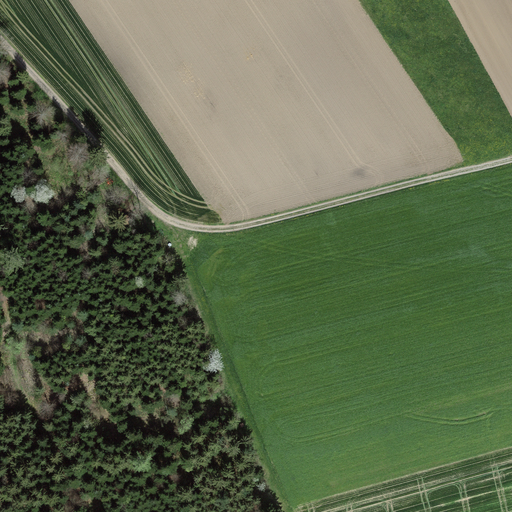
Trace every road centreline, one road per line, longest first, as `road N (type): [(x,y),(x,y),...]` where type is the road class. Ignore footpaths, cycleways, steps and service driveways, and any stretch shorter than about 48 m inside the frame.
road 1 (track): [(0,38),(133,190),(191,232),(234,231),(511,162)]
road 2 (track): [(0,301),(18,383),(41,422)]
